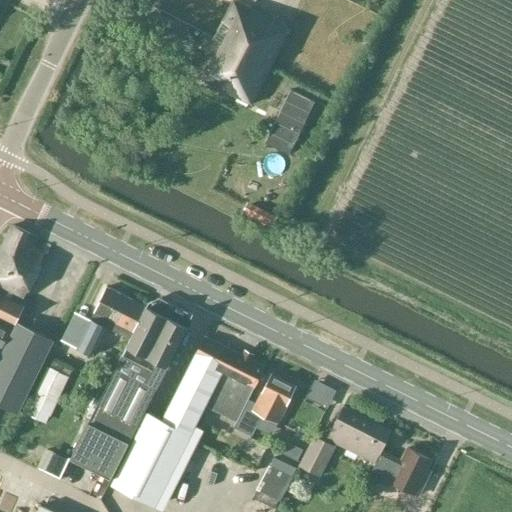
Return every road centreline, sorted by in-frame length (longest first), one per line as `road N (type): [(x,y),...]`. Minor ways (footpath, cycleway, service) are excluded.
road 1 (secondary): [(511,449),(4,197)]
road 2 (track): [(431,0),(319,231)]
road 3 (unclassified): [(0,169),(81,0)]
